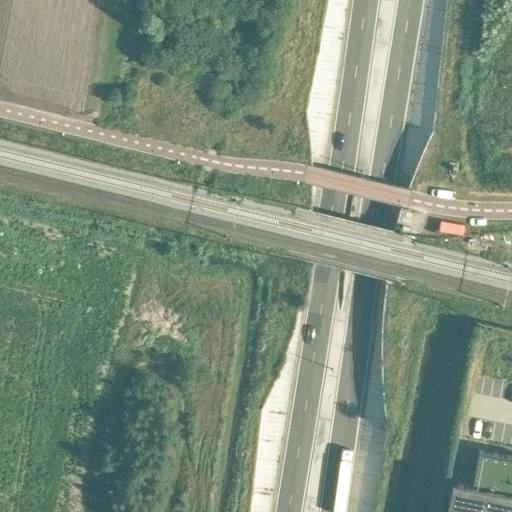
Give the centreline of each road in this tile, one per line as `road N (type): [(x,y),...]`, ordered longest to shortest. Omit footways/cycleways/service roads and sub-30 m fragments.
road 1 (primary): [(365,0),(286,511)]
road 2 (primary): [(334,511),(411,0)]
